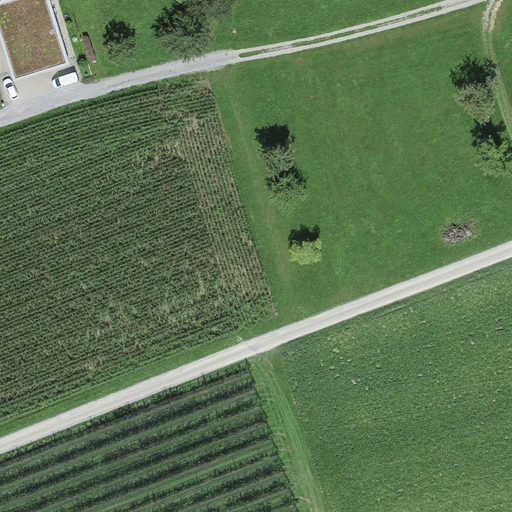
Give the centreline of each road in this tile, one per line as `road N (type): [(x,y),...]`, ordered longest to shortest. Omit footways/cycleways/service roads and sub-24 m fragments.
road 1 (track): [(0,446),(511,250)]
road 2 (track): [(69,94),(470,0)]
